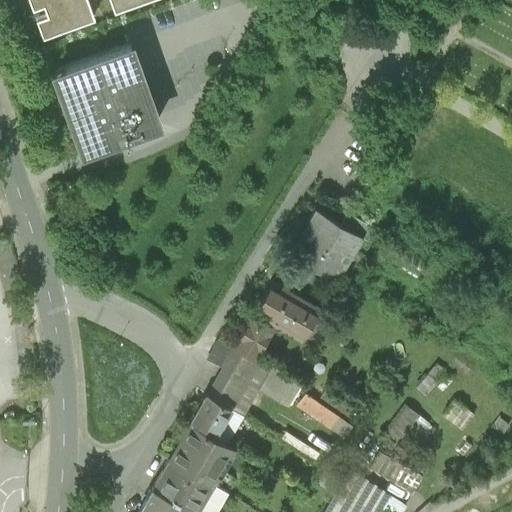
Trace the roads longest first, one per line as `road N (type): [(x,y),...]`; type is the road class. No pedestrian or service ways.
road 1 (residential): [(128,474),(348,113)]
road 2 (tertiary): [(62,466),(51,306),(0,143)]
